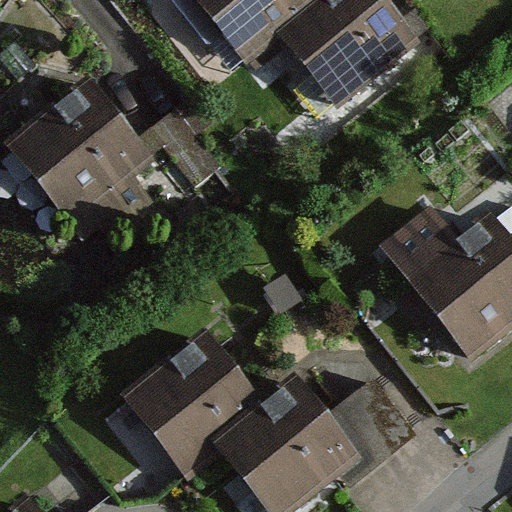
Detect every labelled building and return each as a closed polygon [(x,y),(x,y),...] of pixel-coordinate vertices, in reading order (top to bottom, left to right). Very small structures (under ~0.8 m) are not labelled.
[(193,0),(246,69),(282,42),(276,35),(318,4),(315,0),(193,0)] [(276,35),(282,42),(337,116),(418,56),(375,0),(323,0),(318,4),(276,35)] [(14,140),(80,240),(139,202),(125,180),(148,165),(96,86),(14,140)] [(154,130),(190,183),(219,163),(183,110),(154,130)] [(390,249),(478,361),(511,334),(511,243),(493,220),(460,245),(435,213),(390,249)] [(132,395),(192,473),(228,446),(223,439),(264,408),(210,336),(132,395)] [(223,439),(228,446),(277,511),(294,511),(364,460),(303,379),(264,408),(223,439)]
